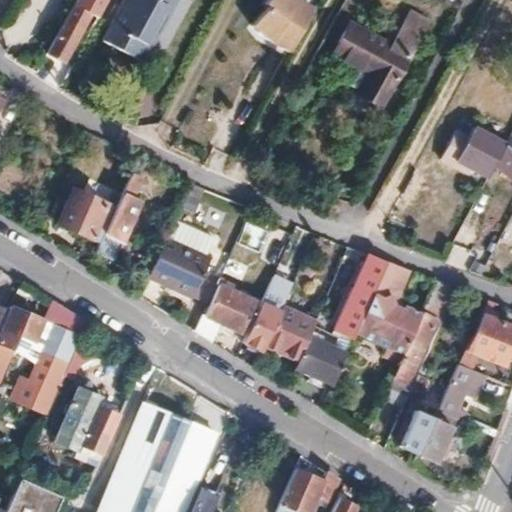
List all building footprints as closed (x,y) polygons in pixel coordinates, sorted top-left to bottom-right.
[(50,81),(92,2),(90,2),(87,0),(74,0),(34,73),(50,81)] [(123,0),(101,40),(140,62),(174,0),(123,0)] [(288,50),(312,7),(299,0),(266,0),(264,3),(268,6),(251,25),(252,26),(252,27),(253,28),(254,29),(254,30),(255,30),(255,31),(256,31),(256,32),(257,33),(258,33),(258,34),(259,34),(260,35),(261,36),(262,37),(263,37),(264,38),(265,38),(266,39),(267,39),(268,39),(269,39),(270,40),(271,40),(272,40),(273,40),(274,40),(275,40),(276,40),(277,40),(278,40),(279,40),(281,46),(288,50)] [(459,0),(438,0),(454,9),(459,0)] [(386,42),(357,95),(374,105),(421,20),(404,9),(386,42)] [(341,60),(359,27),(343,18),(324,51),(341,60)] [(357,95),(386,42),(359,27),(341,60),(343,61),(335,77),(351,85),(348,90),(357,95)] [(480,175),(499,141),(467,123),(461,133),(447,126),(432,156),(445,163),(448,158),(480,175)] [(145,163),(134,158),(114,208),(98,244),(95,253),(112,261),(137,202),(131,199),(145,163)] [(98,244),(114,208),(71,188),(56,224),(98,244)] [(481,250),(490,225),(464,216),(455,241),(481,250)] [(202,258),(211,238),(171,221),(162,240),(202,258)] [(206,260),(202,258),(162,240),(145,279),(190,299),(200,275),(206,260)] [(384,263),(365,255),(327,344),(316,339),(327,326),(322,312),(318,310),(315,317),(295,362),(292,370),(329,388),(351,337),(384,263)] [(384,263),(351,337),(384,352),(379,361),(395,369),(419,314),(403,306),(400,311),(390,306),(387,298),(399,294),(408,272),(384,263)] [(214,285),(215,282),(200,275),(190,299),(204,306),(214,285)] [(270,276),(240,342),(260,351),(262,346),(282,302),(289,286),(270,276)] [(193,332),(210,343),(218,324),(238,333),(251,301),(223,288),(225,283),(216,279),(215,282),(214,285),(216,286),(202,317),(200,316),(193,332)] [(406,384),(434,321),(439,323),(454,289),(434,281),(419,314),(395,369),(378,406),(398,415),(405,398),(410,386),(406,384)] [(390,306),(400,311),(403,306),(406,301),(399,294),(387,298),(390,306)] [(470,333),(508,348),(511,336),(511,328),(484,317),(490,304),(485,301),(470,333)] [(295,362),(315,317),(282,302),(262,346),(295,362)] [(0,380),(13,347),(19,333),(44,343),(37,360),(35,365),(40,367),(25,402),(17,399),(8,421),(40,433),(86,324),(58,308),(52,324),(8,307),(7,311),(6,312),(2,323),(0,327),(0,380)] [(19,333),(13,347),(37,360),(44,343),(19,333)] [(501,366),(508,348),(470,333),(455,366),(461,368),(467,353),(501,366)] [(468,376),(458,397),(470,402),(481,376),(461,368),(455,366),(453,370),(468,376)] [(452,412),(458,397),(468,376),(453,370),(434,412),(460,424),(464,417),(452,412)] [(410,386),(405,398),(416,403),(428,376),(417,371),(410,386)] [(94,511),(183,511),(215,434),(190,423),(193,415),(163,402),(176,380),(163,372),(138,410),(94,511)] [(100,456),(118,415),(95,406),(98,399),(77,390),(55,442),(77,451),(78,446),(100,456)] [(414,456),(430,420),(413,412),(408,422),(403,419),(400,427),(404,430),(396,448),(414,456)] [(444,437),(448,428),(430,420),(414,456),(432,463),(440,446),(446,449),(450,440),(444,437)] [(289,511),(291,510),(295,511),(317,511),(333,478),(321,470),(317,479),(292,467),(271,511),(289,511)] [(58,511),(63,502),(18,484),(10,504),(6,511),(58,511)] [(211,511),(207,510),(215,494),(199,487),(187,511),(211,511)] [(351,511),(354,505),(334,496),(326,511),(351,511)] [(0,511),(6,511),(10,504),(0,500),(0,511)]
